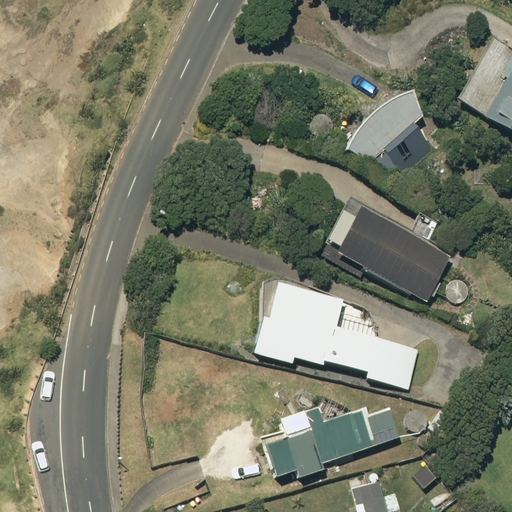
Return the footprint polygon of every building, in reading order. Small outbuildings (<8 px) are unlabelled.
[(306,0),(279,0),(277,5),(306,17),(312,3),(306,0)] [(511,77),(486,119),(511,135),(511,77)] [(419,126),(427,120),(418,96),(407,99),(397,105),(388,111),(379,118),(371,126),(364,134),(358,144),(353,154),(388,178),(397,170),(401,174),(430,149),(419,126)] [(353,200),(322,257),(362,278),(367,269),(430,304),(455,259),(376,216),(378,214),(353,200)] [(339,331),(346,303),(283,287),(274,322),(268,321),(259,356),(295,365),(296,360),(327,368),(328,364),(370,374),(368,380),(410,391),(420,351),(339,331)] [(295,443),(273,451),(283,479),(300,473),(303,481),(329,472),(327,466),(401,439),(388,404),(326,426),(320,411),(308,415),(315,432),(294,440),(295,443)] [(426,468),(414,479),(426,491),(438,479),(426,468)] [(388,511),(381,484),(353,492),(358,511),(388,511)]
